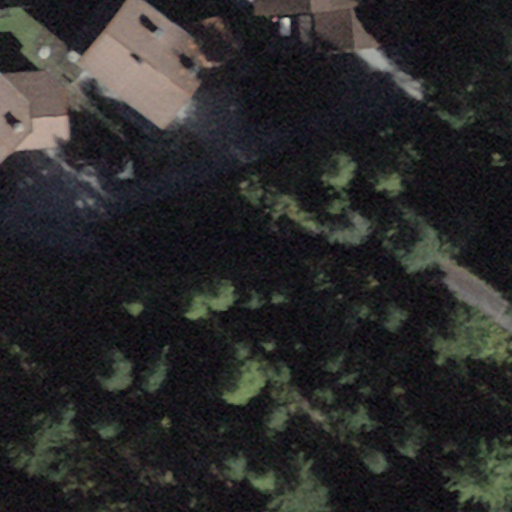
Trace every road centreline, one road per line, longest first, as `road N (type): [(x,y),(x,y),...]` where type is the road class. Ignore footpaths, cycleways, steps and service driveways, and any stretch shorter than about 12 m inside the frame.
road 1 (track): [(511,310),(492,295),(316,233),(132,249)]
road 2 (residential): [(132,249),(0,222)]
